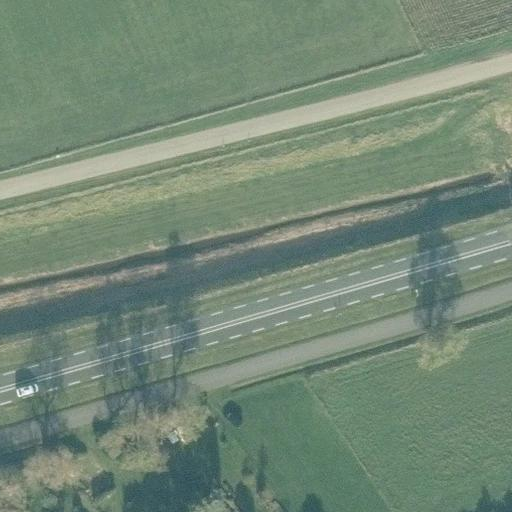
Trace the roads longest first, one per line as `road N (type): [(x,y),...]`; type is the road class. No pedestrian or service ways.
road 1 (unclassified): [(0,440),(511,290)]
road 2 (primary): [(0,390),(511,242)]
road 3 (unclassified): [(0,192),(511,60)]
